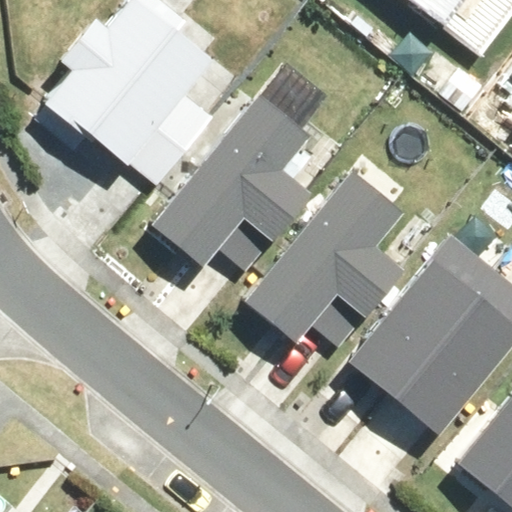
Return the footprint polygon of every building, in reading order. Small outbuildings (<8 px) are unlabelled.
[(73,72),(44,110),(148,190),(205,117),(186,102),(222,57),(147,0),(129,0),(108,28),(97,19),(61,63),(73,72)] [(401,0),(462,46),(497,0),(401,0)] [(511,77),(489,108),(511,125),(511,77)] [(295,169),(326,130),(271,86),(160,224),(212,265),(254,211),(286,237),(323,192),(295,169)] [(378,310),(416,266),(388,242),(417,209),(364,163),(249,297),(303,343),(350,287),(378,310)] [(511,349),(511,251),(473,219),(359,353),(446,427),(511,349)] [(511,402),(465,458),(511,497),(511,402)] [(0,511),(14,511),(0,500),(0,511)]
